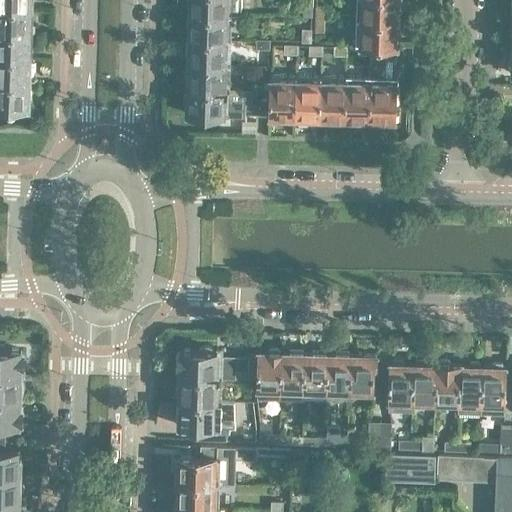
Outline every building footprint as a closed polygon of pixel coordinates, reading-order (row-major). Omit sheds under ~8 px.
[(0,0),(0,7),(31,9),(30,8),(30,0),(0,0)] [(242,14),(241,0),(188,0),(188,1),(190,3),(190,13),(232,14),(242,14)] [(356,0),(356,20),(398,21),(398,11),(400,9),(400,0),(356,0)] [(316,5),(315,18),(325,18),(326,6),(316,5)] [(33,11),(31,9),(0,7),(0,32),(32,33),(33,11)] [(231,39),(232,14),(190,13),(190,14),(188,16),(187,26),(189,28),(189,38),(231,39)] [(324,32),(325,18),(315,18),(315,32),(324,32)] [(398,28),(398,21),(356,20),(356,45),(359,45),(371,46),(396,46),(397,46),(397,37),(400,35),(401,30),(398,28)] [(311,29),(302,29),(302,41),(311,41),(311,29)] [(32,45),(32,33),(0,32),(0,57),(29,58),(29,48),(32,45)] [(230,64),(231,39),(189,38),(189,39),(187,41),(187,51),(189,53),(188,63),(230,64)] [(268,39),(259,39),(259,47),(267,47),(268,39)] [(297,54),(297,46),(284,45),(284,53),(297,54)] [(371,54),(371,46),(359,45),(358,54),(371,54)] [(322,55),(322,46),(309,46),(309,54),(322,55)] [(334,46),(334,54),(347,55),(348,46),(334,46)] [(396,58),(396,46),(371,46),(371,54),(370,77),(368,118),(372,118),(374,119),(376,121),(379,122),(382,122),(385,122),(387,121),(390,120),(392,119),(395,119),(396,100),(399,100),(399,87),(396,87),(396,83),(397,83),(397,78),(397,74),(394,73),(395,58),(396,58)] [(31,61),(29,58),(0,57),(0,81),(28,82),(28,73),(31,70),(31,61)] [(230,87),(230,64),(188,63),(188,64),(186,66),(186,76),(188,78),(188,88),(230,89),(230,88),(230,87)] [(294,116),(296,75),(270,74),(269,89),(270,89),(269,114),(269,115),(278,116),(279,119),(285,119),(287,116),(294,116)] [(320,117),(321,76),(296,75),(294,116),(296,116),(298,118),(308,118),(310,116),(320,117)] [(345,117),(346,77),(321,76),(320,117),(321,117),(323,119),(333,119),(335,117),(345,117)] [(368,118),(370,77),(346,77),(345,117),(346,117),(348,120),(358,120),(360,118),(368,118)] [(28,82),(0,81),(0,109),(11,110),(11,107),(27,108),(27,104),(29,102),(30,100),(31,99),(31,97),(31,95),(31,93),(31,92),(31,91),(31,89),(30,88),(29,87),(28,85),(28,82)] [(257,114),(269,114),(270,89),(269,89),(230,88),(230,89),(188,88),(188,91),(184,94),(183,98),(183,103),(184,107),(187,110),(187,113),(206,114),(206,117),(219,117),(219,114),(223,114),(223,115),(228,115),(228,110),(238,110),(239,102),(245,102),(244,113),(257,113),(257,114)] [(242,120),(242,132),(257,133),(257,120),(242,120)] [(0,373),(20,374),(21,365),(24,365),(24,351),(21,351),(21,348),(4,348),(4,345),(0,344),(0,373)] [(180,366),(180,375),(221,376),(258,377),(258,352),(246,351),(246,353),(248,353),(247,362),(222,361),(222,349),(217,348),(217,350),(213,350),(212,348),(210,347),(208,346),(205,346),(204,346),(202,347),(201,348),(200,348),(199,349),(181,349),(181,352),(178,352),(177,365),(180,366)] [(280,387),(281,351),(279,349),(276,348),(273,348),(270,349),(268,351),(258,351),(258,352),(258,377),(257,386),(280,387)] [(304,387),(305,352),(303,352),(303,350),(290,350),(290,352),(281,351),(280,387),(280,397),(303,397),(304,387)] [(327,388),(328,353),(326,353),(326,350),(313,350),(313,352),(305,352),(304,387),(327,388)] [(351,388),(352,353),(349,353),(349,351),(336,351),(336,353),(328,353),(327,388),(327,396),(331,396),(333,397),(334,398),(336,398),(338,398),(341,398),(343,398),(345,397),(347,396),(351,396),(351,388)] [(376,354),(352,353),(351,388),(373,389),(374,366),(376,366),(376,354)] [(459,401),(460,364),(460,362),(450,362),(449,360),(446,359),(443,359),(440,360),(438,362),(436,362),(436,364),(435,400),(459,401)] [(412,399),(413,363),(404,363),(402,360),(394,360),(392,362),(390,362),(389,399),(412,399)] [(435,400),(436,364),(427,363),(425,360),(417,360),(415,363),(413,363),(412,399),(435,400)] [(482,401),(482,365),(480,365),(479,362),(471,362),(469,364),(460,364),(459,401),(482,401)] [(492,365),(482,365),(482,401),(505,402),(506,365),(503,365),(502,362),(494,362),(492,365)] [(21,377),(20,376),(20,374),(0,373),(0,398),(20,399),(20,397),(20,396),(21,396),(21,395),(22,394),(22,393),(23,392),(23,391),(23,390),(23,389),(23,388),(23,387),(23,386),(23,385),(23,383),(23,382),(22,381),(22,380),(22,379),(21,378),(21,377)] [(221,401),(221,376),(180,375),(180,384),(179,385),(178,385),(177,387),(177,389),(176,389),(176,390),(176,392),(177,394),(177,395),(178,396),(179,397),(179,398),(179,400),(221,401)] [(19,408),(20,399),(0,398),(0,435),(5,436),(5,424),(19,424),(19,421),(22,421),(22,408),(19,408)] [(228,401),(221,401),(179,400),(179,409),(178,410),(177,411),(177,412),(176,413),(176,414),(176,415),(176,416),(176,417),(176,419),(177,420),(178,421),(179,422),(179,425),(190,425),(220,425),(220,424),(228,424),(228,401)] [(379,447),(380,421),(369,421),(368,437),(356,437),(356,446),(379,447)] [(410,448),(411,440),(399,439),(399,436),(391,435),(392,422),(380,421),(379,447),(410,448)] [(511,452),(511,426),(501,426),(500,451),(511,452)] [(256,429),(224,428),(223,440),(256,441),(256,429)] [(278,442),(279,434),(261,434),(261,442),(278,442)] [(292,435),(279,434),(278,442),(292,443),(292,435)] [(5,436),(0,435),(0,472),(18,473),(18,472),(20,469),(20,461),(18,459),(18,449),(19,449),(20,448),(4,447),(5,436)] [(327,444),(327,437),(309,436),(308,443),(327,444)] [(339,437),(327,437),(327,444),(339,445),(339,437)] [(424,440),(411,440),(410,448),(423,448),(424,440)] [(457,449),(457,441),(445,441),(444,449),(457,449)] [(480,450),(480,442),(457,441),(457,449),(480,450)] [(492,451),(492,442),(480,442),(480,450),(492,451)] [(256,458),(256,454),(257,446),(223,445),(223,457),(256,458)] [(257,446),(256,454),(290,455),(290,448),(257,446)] [(386,477),(435,479),(436,454),(387,452),(386,477)] [(496,481),(497,458),(484,457),(484,456),(438,454),(437,478),(496,481)] [(178,471),(177,481),(220,482),(221,456),(197,456),(178,455),(178,459),(175,459),(175,471),(178,471)] [(511,511),(511,456),(497,456),(497,458),(496,481),(494,511),(511,511)] [(17,484),(18,473),(0,472),(0,497),(17,498),(17,496),(20,494),(20,486),(17,484)] [(233,482),(220,482),(177,481),(177,484),(174,484),(174,496),(177,496),(177,506),(219,507),(233,507),(233,482)] [(17,500),(17,498),(0,497),(0,511),(17,511),(19,511),(19,503),(17,500)] [(271,501),(271,508),(283,509),(283,501),(271,501)]
